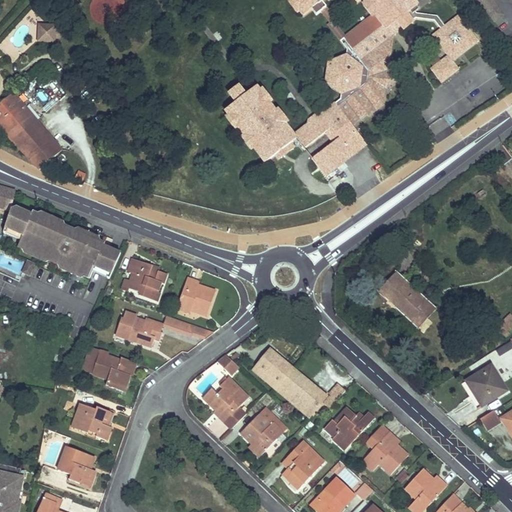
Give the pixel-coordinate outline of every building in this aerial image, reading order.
[(290,0),(290,1),(298,13),(301,11),(293,0),(290,0)] [(331,68),(328,74),(328,79),(332,87),(336,90),(342,92),(341,100),(336,104),(353,128),(385,104),(394,41),(392,38),(387,31),(395,25),(401,32),(404,29),(405,32),(414,25),(413,23),(417,20),(436,23),(443,32),(435,38),(450,58),(454,63),(460,57),(458,54),(463,51),(465,54),(478,44),(460,20),(447,29),(439,18),(418,15),(417,13),(415,11),(418,9),(419,8),(413,0),(293,0),(301,11),(304,16),(313,9),(317,15),(323,11),(331,22),(329,24),(348,50),(347,59),(339,61),(334,63),(331,68)] [(479,0),(494,21),(502,16),(491,0),(479,0)] [(56,29),(41,25),(37,40),(52,44),(53,41),(59,42),(61,34),(55,33),(56,29)] [(392,38),(401,32),(395,25),(387,31),(392,38)] [(450,58),(446,61),(456,74),(458,72),(452,64),(454,63),(450,58)] [(433,71),(442,83),(456,74),(446,61),(433,71)] [(297,140),(295,136),(286,125),(277,113),(271,104),(262,92),(258,87),(247,96),(240,87),(231,93),(238,102),(227,111),(230,115),(239,127),(245,136),(254,148),(265,164),(275,156),(285,149),(287,153),(294,148),(292,144),(297,140)] [(262,92),(271,104),(274,102),(265,90),(262,92)] [(26,108),(14,94),(8,99),(7,99),(19,114),(26,109),(26,108)] [(62,151),(26,108),(26,109),(19,114),(7,99),(0,105),(0,126),(14,143),(41,168),(62,151)] [(309,126),(295,136),(297,140),(304,150),(332,130),(340,140),(312,160),(325,178),(346,162),(341,156),(348,151),(353,157),(367,147),(353,128),(336,104),(320,116),(316,114),(308,120),(309,126)] [(277,113),(286,125),(289,123),(280,111),(277,113)] [(227,117),(236,129),(239,127),(230,115),(227,117)] [(326,134),(333,145),(340,140),(332,130),(326,134)] [(242,138),(251,150),(254,148),(245,136),(242,138)] [(275,156),(278,160),(287,153),(285,149),(275,156)] [(341,156),(346,162),(353,157),(348,151),(341,156)] [(16,192),(0,187),(0,208),(10,211),(10,210),(16,192)] [(62,266),(66,268),(67,265),(80,270),(79,274),(82,276),(90,279),(92,274),(95,268),(98,260),(104,263),(110,249),(105,247),(106,244),(99,241),(88,237),(87,240),(77,236),(79,232),(63,225),(59,224),(58,227),(45,221),(46,218),(42,216),(35,213),(34,214),(34,215),(21,209),(18,208),(10,210),(10,211),(6,228),(24,236),(19,247),(27,250),(30,252),(32,249),(45,254),(43,258),(47,260),(62,266)] [(64,223),(44,213),(42,216),(46,218),(45,221),(58,227),(59,224),(63,225),(64,223)] [(90,232),(81,228),(79,232),(77,236),(87,240),(88,237),(99,241),(101,237),(90,232)] [(45,254),(32,249),(30,252),(27,250),(25,253),(46,262),(47,260),(43,258),(45,254)] [(122,254),(110,249),(104,263),(98,260),(95,268),(112,275),(122,254)] [(164,284),(167,275),(159,271),(157,274),(151,272),(153,267),(133,260),(129,272),(134,274),(131,281),(129,289),(140,294),(139,296),(158,303),(161,294),(160,293),(163,284),(164,284)] [(35,264),(28,261),(23,272),(30,276),(35,264)] [(80,270),(67,265),(66,268),(62,266),(61,269),(81,278),(82,276),(79,274),(80,270)] [(436,309),(423,296),(421,298),(404,282),(405,281),(406,280),(398,272),(378,292),(417,329),(436,309)] [(430,280),(421,272),(418,275),(426,283),(430,280)] [(129,289),(131,281),(126,279),(122,290),(127,292),(129,289)] [(208,316),(216,292),(199,285),(197,290),(194,289),(196,283),(187,280),(180,301),(184,303),(181,310),(192,313),(193,311),(208,316)] [(423,296),(406,280),(405,281),(404,282),(421,298),(423,296)] [(136,319),(138,315),(126,311),(124,318),(123,318),(116,335),(130,340),(131,336),(141,340),(140,343),(152,347),(155,340),(157,332),(161,334),(164,325),(146,318),(145,322),(136,319)] [(193,335),(191,324),(167,316),(164,325),(193,335)] [(201,338),(210,331),(191,324),(193,335),(201,338)] [(206,339),(214,332),(210,331),(201,338),(206,339)] [(134,372),(137,365),(121,359),(120,362),(108,357),(109,354),(91,348),(83,371),(108,380),(106,385),(117,390),(118,390),(119,386),(126,389),(131,376),(125,374),(127,370),(134,372)] [(281,385),(293,369),(271,351),(258,366),(281,385)] [(225,369),(231,364),(227,360),(222,366),(225,369)] [(229,373),(235,368),(234,367),(231,364),(225,369),(229,373)] [(281,385),(258,366),(254,371),(276,390),(281,385)] [(507,391),(492,366),(466,382),(477,399),(477,400),(482,407),(507,391)] [(326,397),(293,369),(281,385),(313,412),(326,397)] [(257,389),(243,375),(240,378),(254,392),(254,391),(256,389),(257,389)] [(239,407),(249,398),(229,378),(220,387),(222,390),(218,395),(213,390),(203,399),(216,411),(219,409),(223,412),(219,417),(232,430),(247,415),(239,407)] [(339,384),(330,394),(331,395),(337,401),(346,391),(339,384)] [(309,417),(313,412),(281,385),(276,390),(309,417)] [(331,395),(325,403),(330,408),(337,401),(331,395)] [(482,407),(477,400),(477,399),(472,402),(476,410),(482,407)] [(108,420),(110,413),(110,412),(97,407),(96,411),(81,405),(72,428),(88,434),(89,432),(98,435),(97,437),(107,441),(112,428),(109,427),(108,427),(103,425),(102,424),(104,420),(107,421),(108,420)] [(264,418),(269,413),(266,409),(260,414),(264,418)] [(345,452),(375,419),(369,413),(365,418),(360,423),(356,420),(356,419),(357,418),(347,409),(342,415),(344,417),(337,425),(332,421),(325,429),(334,438),(332,440),(345,452)] [(475,422),(483,434),(500,423),(493,411),(475,422)] [(109,427),(114,414),(110,412),(110,413),(108,420),(107,421),(104,420),(102,424),(103,425),(108,427),(109,427)] [(511,412),(502,418),(511,435),(511,412)] [(364,417),(361,414),(357,418),(356,419),(356,420),(360,423),(365,418),(364,417)] [(288,437),(285,433),(283,434),(274,424),(270,427),(259,416),(241,434),(252,446),(253,446),(256,449),(253,452),(259,459),(278,440),(282,443),(288,437)] [(287,430),(277,420),(277,421),(274,424),(283,434),(285,433),(287,430)] [(309,432),(315,425),(311,422),(305,428),(309,432)] [(391,476),(408,456),(397,445),(393,441),(392,441),(395,438),(389,432),(382,426),(366,443),(374,449),(372,451),(375,454),(369,460),(369,461),(377,468),(379,465),(391,476)] [(302,486),(325,463),(303,442),(288,458),(289,458),(294,463),(289,468),(282,475),(292,484),(293,483),(296,480),(297,480),(302,486)] [(88,469),(89,465),(92,466),(93,466),(96,458),(67,447),(58,471),(71,476),(70,480),(80,484),(82,479),(92,483),(96,473),(91,470),(88,469)] [(489,455),(482,448),(480,451),(487,457),(489,455)] [(377,468),(369,461),(369,460),(375,454),(372,451),(363,461),(362,462),(363,462),(374,472),(374,471),(377,468)] [(294,463),(289,458),(288,458),(283,463),(289,468),(294,463)] [(16,476),(18,468),(0,463),(0,511),(14,511),(17,502),(14,501),(16,491),(12,491),(16,476)] [(400,481),(408,472),(405,469),(396,478),(400,481)] [(429,506),(448,486),(441,480),(438,483),(438,484),(434,480),(423,470),(405,489),(417,500),(413,504),(419,511),(427,503),(427,504),(429,506)] [(340,511),(356,496),(337,478),(317,499),(320,502),(321,503),(314,509),(316,511),(340,511)] [(92,483),(82,479),(80,484),(91,488),(92,484),(92,483)] [(302,486),(297,480),(296,480),(293,483),(292,484),(298,490),(302,486)] [(362,500),(372,494),(364,482),(354,489),(362,500)] [(57,511),(55,511),(57,508),(60,509),(64,501),(47,494),(38,511),(57,511)] [(452,511),(461,504),(453,495),(435,511),(452,511)] [(314,509),(321,503),(320,502),(317,499),(310,506),(311,506),(314,509)] [(423,511),(429,506),(427,504),(427,503),(419,511),(413,504),(409,508),(413,511),(423,511)]
